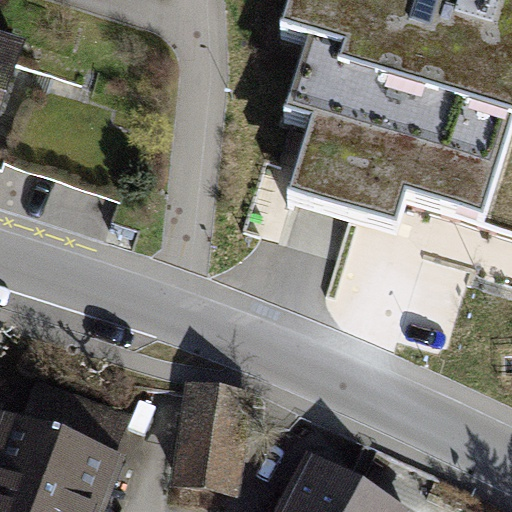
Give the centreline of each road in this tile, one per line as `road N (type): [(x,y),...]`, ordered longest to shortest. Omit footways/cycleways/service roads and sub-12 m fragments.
road 1 (residential): [(511,461),(187,320)]
road 2 (residential): [(198,0),(187,320)]
road 3 (residential): [(187,320),(0,258)]
